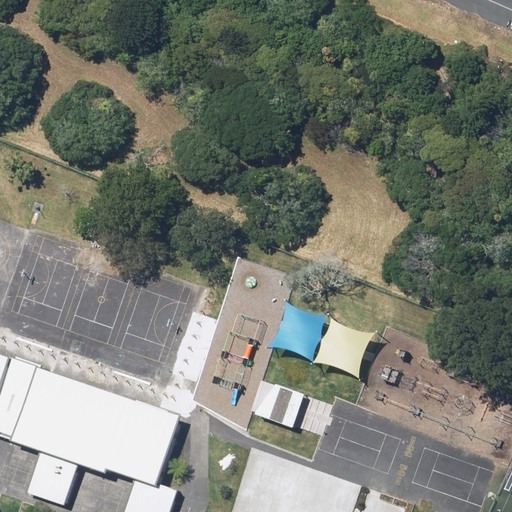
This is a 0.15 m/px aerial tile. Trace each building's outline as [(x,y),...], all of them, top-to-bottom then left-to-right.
[(182,417),(0,356),(0,437),(158,489),(182,417)] [(271,383),(260,416),(301,428),(311,395),(271,383)] [(421,511),(251,450),(232,502),(259,511),(421,511)] [(69,511),(82,471),(39,458),(26,500),(65,511),(69,511)] [(176,511),(180,502),(135,487),(126,511),(176,511)]
